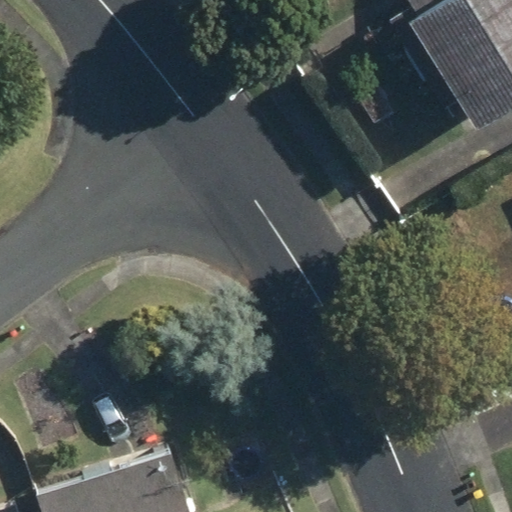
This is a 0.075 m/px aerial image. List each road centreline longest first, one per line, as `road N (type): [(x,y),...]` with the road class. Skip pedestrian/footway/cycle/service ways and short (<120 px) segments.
road 1 (residential): [(195,129),(300,274),(414,511)]
road 2 (residential): [(195,129),(0,274)]
road 3 (residential): [(93,0),(195,129)]
